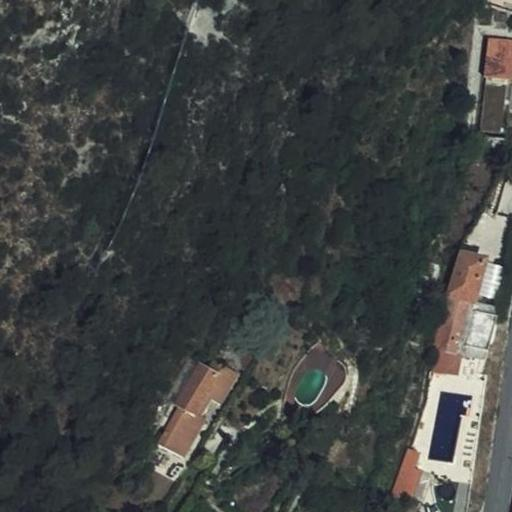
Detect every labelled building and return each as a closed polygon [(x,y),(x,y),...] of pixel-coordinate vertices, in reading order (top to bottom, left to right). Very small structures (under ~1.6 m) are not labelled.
[(511,77),(508,111),(511,111),(511,37),(491,35),(486,74),(511,76),(511,77)] [(457,246),(431,343),(479,356),(481,349),(485,350),(494,315),(491,314),(492,307),(475,303),(489,254),(485,253),(457,246)] [(159,432),(186,448),(205,419),(195,413),(207,394),(217,377),(215,375),(200,366),(159,432)] [(235,378),(220,368),(215,375),(217,377),(207,394),(221,402),(235,378)] [(415,496),(424,449),(405,445),(395,492),(415,496)]
